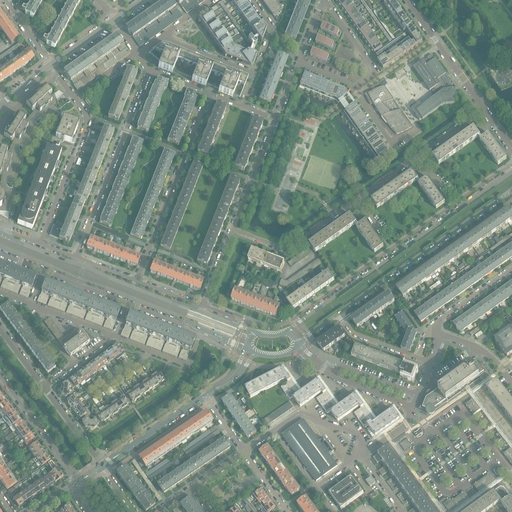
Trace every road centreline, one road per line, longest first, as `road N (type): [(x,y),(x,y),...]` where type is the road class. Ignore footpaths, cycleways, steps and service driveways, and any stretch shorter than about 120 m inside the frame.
road 1 (residential): [(232,228),(287,247),(483,108)]
road 2 (secondary): [(511,171),(286,332)]
road 3 (secondary): [(201,311),(4,233)]
road 4 (secondary): [(338,312),(511,190)]
road 5 (secondary): [(0,246),(195,327)]
road 6 (residential): [(76,257),(149,69)]
road 7 (residential): [(136,280),(209,93)]
road 8 (residential): [(298,62),(347,82),(392,143),(417,125)]
road 9 (residential): [(39,243),(86,123),(73,97)]
road 10 (residential): [(431,433),(415,452),(445,492),(498,460)]
road 11 (residential): [(483,108),(406,0)]
road 12 (residential): [(78,482),(0,377)]
road 13 (residential): [(102,465),(205,396)]
